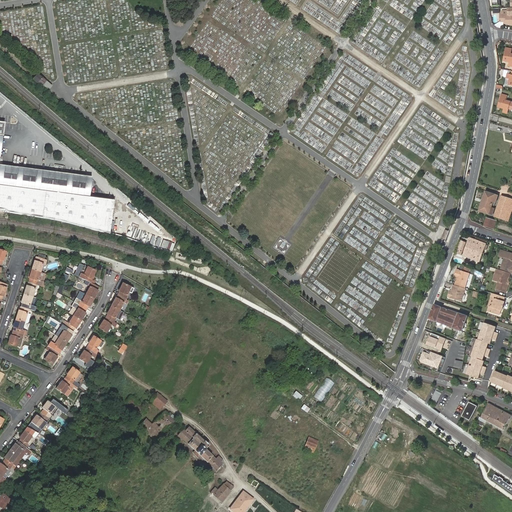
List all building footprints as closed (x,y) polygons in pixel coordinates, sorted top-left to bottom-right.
[(511,25),(511,8),(511,9),(510,9),(510,15),(501,15),(501,23),(507,23),(507,25),(511,25)] [(511,53),(511,54),(511,50),(511,49),(506,49),(503,61),(509,62),(509,66),(511,66),(511,53)] [(45,80),(36,73),(33,78),(42,85),(45,80)] [(508,96),(501,94),(498,108),(503,109),(502,112),(508,114),(509,110),(511,111),(511,102),(506,101),(508,96)] [(91,177),(4,166),(5,154),(0,154),(4,122),(0,121),(0,209),(5,210),(5,212),(16,213),(34,216),(58,221),(71,224),(87,228),(97,230),(110,234),(114,200),(89,197),(91,177)] [(494,202),(496,203),(498,196),(485,191),(478,211),(492,216),(494,209),(491,208),(492,205),(494,202)] [(504,202),(506,198),(501,196),(494,216),(494,217),(499,218),(504,202)] [(511,204),(504,202),(499,218),(508,221),(511,211),(511,204)] [(484,226),(491,228),(493,221),(486,219),(484,226)] [(461,241),(456,253),(480,262),(487,242),(476,239),(475,241),(470,238),(468,243),(461,241)] [(511,274),(511,267),(511,266),(511,263),(511,254),(501,251),(499,257),(504,259),(501,271),(511,274)] [(35,261),(32,269),(41,272),(44,264),(46,264),(47,260),(37,257),(36,261),(35,261)] [(85,266),(79,277),(90,283),(92,283),(94,279),(93,278),(96,272),(85,266)] [(30,278),(29,282),(39,285),(40,281),(38,280),(41,272),(32,269),(30,278)] [(465,289),(470,274),(456,270),(455,275),(457,276),(458,277),(458,279),(455,286),(465,289)] [(501,271),(497,270),(496,274),(499,275),(497,281),(499,282),(497,290),(507,293),(509,285),(507,284),(508,282),(509,282),(511,274),(501,271)] [(27,286),(24,294),(33,297),(36,288),(38,289),(39,285),(29,282),(28,286),(27,286)] [(90,287),(86,294),(94,298),(98,291),(97,290),(99,287),(94,284),(92,283),(90,283),(88,286),(90,287)] [(118,294),(126,299),(128,296),(127,295),(129,292),(131,293),(134,288),(123,283),(118,291),(119,292),(118,294)] [(466,289),(465,289),(455,286),(453,285),(452,290),(454,290),(453,293),(451,292),(450,291),(447,298),(461,303),(466,289)] [(33,297),(24,294),(21,302),(22,303),(21,306),(29,309),(31,310),(32,306),(30,305),(33,297)] [(94,298),(86,294),(82,301),(81,300),(79,304),(87,309),(89,306),(90,306),(94,298)] [(124,302),(126,299),(118,294),(116,298),(115,297),(111,305),(119,310),(124,301),(124,302)] [(504,302),(505,298),(494,295),(493,300),(495,300),(492,308),(489,307),(488,312),(499,316),(501,311),(502,312),(503,309),(502,307),(503,306),(504,305),(505,302),(504,302)] [(79,304),(74,301),(72,306),(78,309),(73,316),(81,321),(85,314),(85,313),(87,309),(79,304)] [(119,310),(111,305),(107,313),(108,314),(106,317),(114,321),(116,318),(115,318),(119,310)] [(467,317),(434,305),(429,319),(461,332),(467,317)] [(29,309),(21,306),(20,310),(19,310),(16,318),(25,321),(27,322),(30,313),(27,313),(29,309)] [(81,321),(73,316),(68,324),(66,323),(64,326),(73,332),(75,328),(76,329),(81,321)] [(114,321),(106,317),(104,320),(103,320),(98,327),(109,334),(112,329),(109,327),(111,325),(112,325),(114,321)] [(25,321),(16,318),(14,326),(14,327),(13,331),(23,335),(24,330),(22,329),(25,321)] [(486,349),(488,344),(490,345),(492,340),(496,341),(498,334),(494,333),(496,328),(483,324),(478,341),(475,340),(470,357),(472,358),(466,375),(479,379),(480,375),(484,376),(487,369),(483,367),(484,362),(482,362),(484,356),(488,358),(490,351),(486,349)] [(73,332),(64,326),(62,329),(64,330),(59,338),(67,343),(72,335),(71,335),(73,332)] [(23,335),(13,331),(12,335),(11,335),(8,343),(17,346),(20,347),(23,339),(21,338),(23,335)] [(446,338),(431,332),(426,345),(441,351),(446,338)] [(89,344),(86,348),(95,353),(97,349),(96,349),(98,346),(101,348),(104,344),(93,336),(88,343),(89,344)] [(67,343),(59,338),(54,345),(53,344),(50,348),(59,353),(61,350),(62,350),(67,343)] [(59,353),(50,348),(48,350),(50,351),(45,359),(52,364),(57,357),(57,356),(59,353)] [(95,353),(86,348),(84,351),(83,351),(79,358),(86,363),(91,356),(92,357),(95,353)] [(430,354),(423,351),(420,360),(420,363),(439,369),(444,356),(431,351),(430,354)] [(454,367),(461,370),(463,362),(457,360),(454,367)] [(234,382),(241,367),(232,364),(226,379),(234,382)] [(65,378),(73,384),(76,381),(74,380),(79,373),(71,367),(66,374),(67,374),(65,378)] [(511,377),(495,370),(490,381),(511,390),(511,377)] [(335,383),(326,377),(313,396),(322,402),(335,383)] [(70,388),(73,384),(65,378),(62,382),(61,382),(56,388),(64,394),(69,387),(70,388)] [(215,439),(224,443),(237,416),(236,415),(238,411),(239,411),(242,405),(237,403),(234,409),(232,408),(243,385),(235,381),(226,400),(215,394),(201,422),(210,427),(208,431),(217,435),(215,439)] [(227,381),(226,383),(223,382),(220,390),(228,393),(231,382),(227,381)] [(296,390),(294,389),(290,394),(301,403),(309,392),(300,385),(296,390)] [(436,403),(441,394),(435,390),(430,400),(436,403)] [(152,400),(161,407),(162,408),(167,402),(157,394),(152,400)] [(65,414),(68,410),(53,399),(50,402),(48,400),(42,408),(44,409),(42,412),(49,417),(51,415),(53,412),(55,413),(58,408),(65,414)] [(152,400),(150,402),(159,410),(161,407),(152,400)] [(477,407),(469,403),(461,417),(470,421),(477,407)] [(511,415),(489,404),(480,418),(503,430),(511,415)] [(47,420),(49,417),(42,412),(39,414),(38,413),(27,427),(38,433),(46,424),(43,421),(45,419),(47,420)] [(154,440),(177,419),(170,412),(168,414),(165,412),(151,425),(145,419),(139,426),(154,440)] [(399,451),(407,433),(382,421),(373,439),(399,451)] [(19,441),(27,447),(28,444),(27,443),(29,440),(32,442),(38,433),(27,427),(19,438),(21,439),(19,441)] [(194,451),(200,456),(215,470),(221,464),(220,463),(223,460),(218,456),(215,459),(205,449),(208,445),(189,427),(185,431),(183,429),(177,435),(194,451)] [(318,441),(309,437),(304,449),(313,453),(318,441)] [(31,450),(27,447),(19,441),(17,444),(16,443),(10,450),(17,455),(21,458),(26,451),(29,454),(31,450)] [(11,463),(17,455),(10,450),(5,458),(6,459),(4,461),(11,467),(13,464),(11,463)] [(409,457),(398,490),(408,493),(419,460),(409,457)] [(9,470),(11,467),(4,461),(2,464),(0,463),(0,473),(2,475),(4,477),(9,470)] [(217,490),(215,488),(211,492),(213,494),(213,495),(222,503),(233,487),(226,482),(223,484),(217,490)] [(4,510),(12,500),(3,492),(0,495),(0,497),(2,499),(0,501),(2,502),(0,504),(0,507),(2,509),(4,510)] [(243,492),(229,509),(233,511),(243,511),(253,500),(243,492)]
